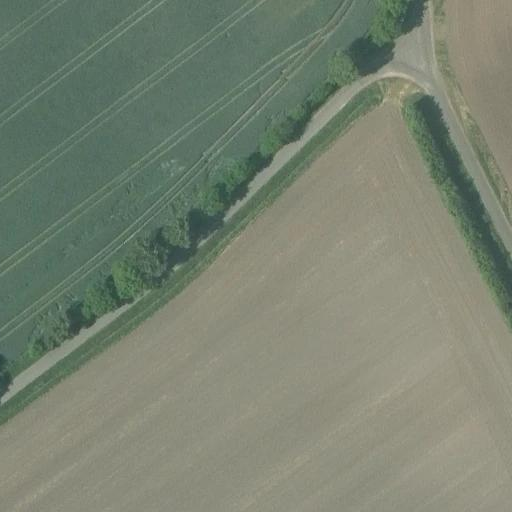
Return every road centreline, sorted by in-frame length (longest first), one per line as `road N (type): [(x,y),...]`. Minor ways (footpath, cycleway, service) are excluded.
road 1 (unclassified): [(0,390),(169,263),(409,39)]
road 2 (unclassified): [(511,247),(409,39)]
